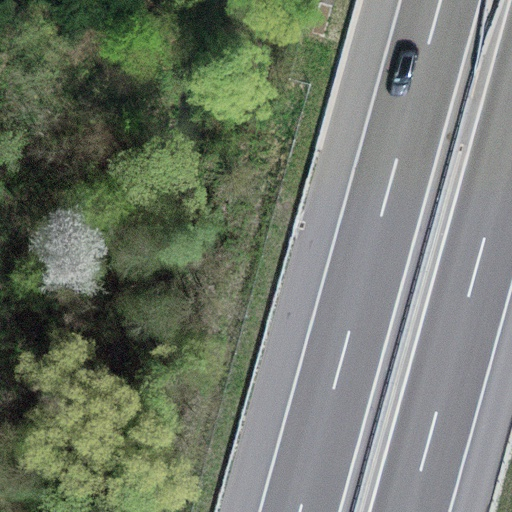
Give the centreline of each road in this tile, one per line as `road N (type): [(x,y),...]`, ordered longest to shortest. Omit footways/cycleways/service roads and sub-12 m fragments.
road 1 (motorway): [(440,0),(299,511)]
road 2 (motorway): [(409,511),(511,139)]
